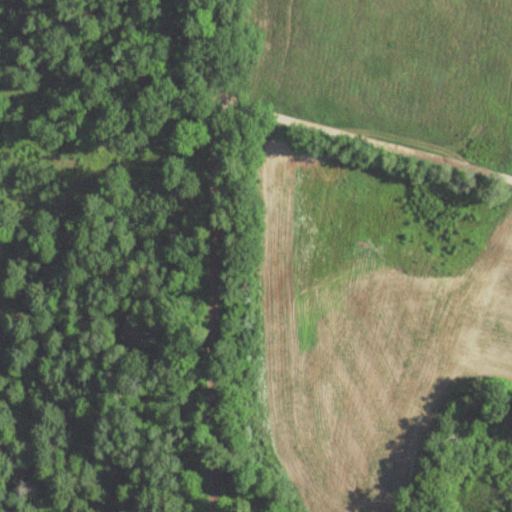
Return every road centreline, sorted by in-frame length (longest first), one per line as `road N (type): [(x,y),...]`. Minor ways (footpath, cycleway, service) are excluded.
road 1 (track): [(211,511),(212,0)]
road 2 (track): [(215,101),(511,179)]
